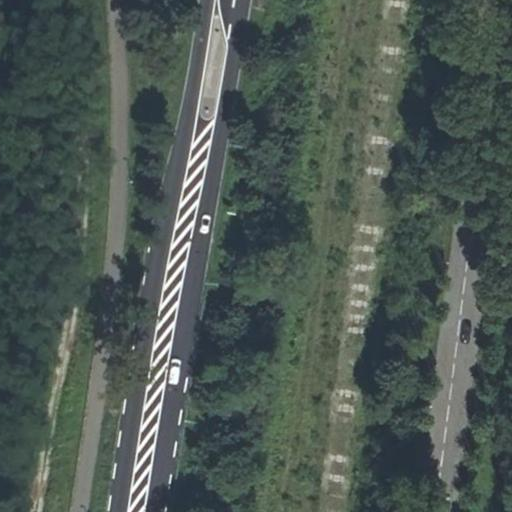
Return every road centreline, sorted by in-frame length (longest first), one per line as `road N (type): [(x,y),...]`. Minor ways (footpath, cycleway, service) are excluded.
road 1 (secondary): [(226,0),(145,511)]
road 2 (unclassified): [(506,0),(442,511)]
